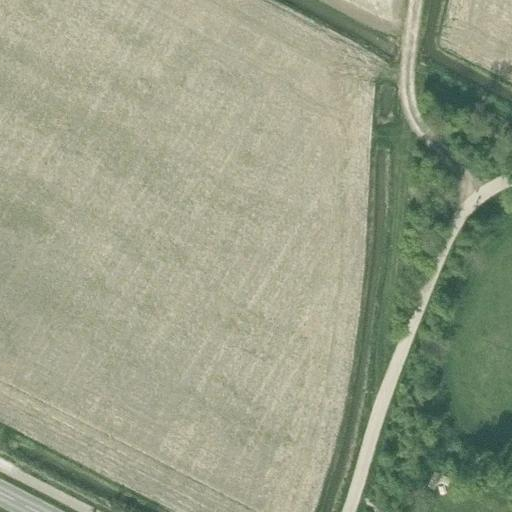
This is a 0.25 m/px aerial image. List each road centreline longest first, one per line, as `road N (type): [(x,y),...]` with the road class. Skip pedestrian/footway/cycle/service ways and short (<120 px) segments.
road 1 (unclassified): [(511,178),(472,200),(449,228),(348,511)]
road 2 (track): [(472,200),(471,173),(431,140),(411,102),(417,0)]
